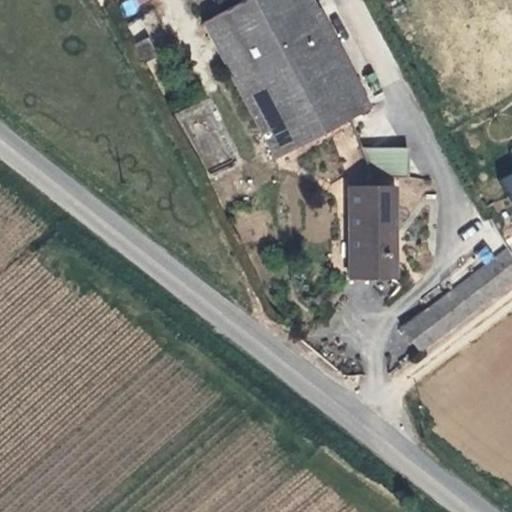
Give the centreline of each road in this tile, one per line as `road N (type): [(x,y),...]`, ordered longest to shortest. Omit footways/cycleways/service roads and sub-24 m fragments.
road 1 (tertiary): [(0,136),(482,511)]
road 2 (track): [(357,413),(511,297)]
